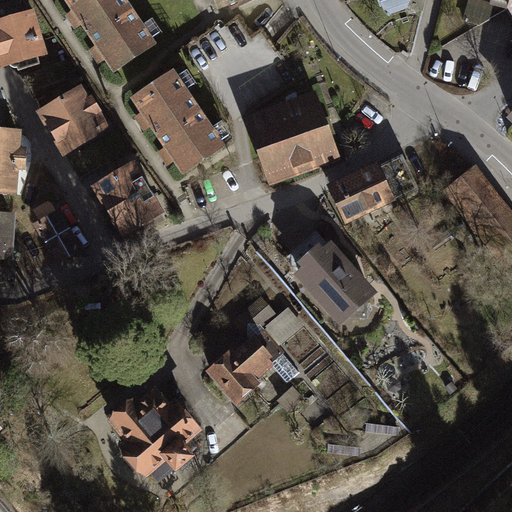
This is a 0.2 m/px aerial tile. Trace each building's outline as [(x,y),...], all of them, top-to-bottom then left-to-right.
[(0,70),(9,67),(11,69),(13,70),(15,70),(17,70),(17,73),(39,66),(37,59),(45,56),(34,12),(31,13),(22,0),(3,0),(0,1),(0,70)] [(123,0),(57,0),(102,72),(150,43),(123,0)] [(211,0),(217,14),(227,10),(229,15),(267,0),(211,0)] [(410,0),(380,0),(385,12),(411,1),(410,0)] [(495,5),(475,0),(469,0),(463,23),(480,26),(490,20),(495,5)] [(172,74),(130,102),(143,122),(167,158),(181,178),(223,149),(172,74)] [(80,87),(35,114),(61,159),(107,132),(98,115),(101,113),(91,96),(87,99),(80,87)] [(316,94),(245,119),(270,187),(340,162),(316,94)] [(0,198),(15,199),(16,173),(25,174),(26,151),(19,151),(20,133),(4,133),(6,102),(0,101),(0,198)] [(401,153),(327,189),(345,226),(419,190),(401,153)] [(133,164),(90,191),(121,242),(165,215),(133,164)] [(511,210),(477,166),(444,192),(506,269),(511,263),(511,210)] [(401,205),(392,210),(403,227),(411,222),(401,205)] [(59,211),(33,226),(55,265),(81,250),(59,211)] [(14,218),(0,216),(0,263),(11,264),(14,218)] [(448,231),(430,245),(434,249),(452,236),(448,231)] [(299,274),(294,277),(339,331),(352,319),(367,320),(367,305),(378,295),(317,233),(286,259),(299,274)] [(260,299),(232,322),(246,339),(275,316),(260,299)] [(288,309),(264,330),(278,348),(303,327),(288,309)] [(222,360),(207,374),(236,408),(262,386),(259,382),(275,368),(289,385),(302,374),(278,348),(264,330),(225,363),(222,360)] [(146,389),(112,416),(107,426),(123,446),(116,451),(121,457),(122,462),(134,478),(146,482),(165,467),(174,479),(197,461),(188,449),(205,435),(175,397),(169,402),(157,387),(150,394),(146,389)] [(293,387),(277,402),(289,414),(304,399),(293,387)]
